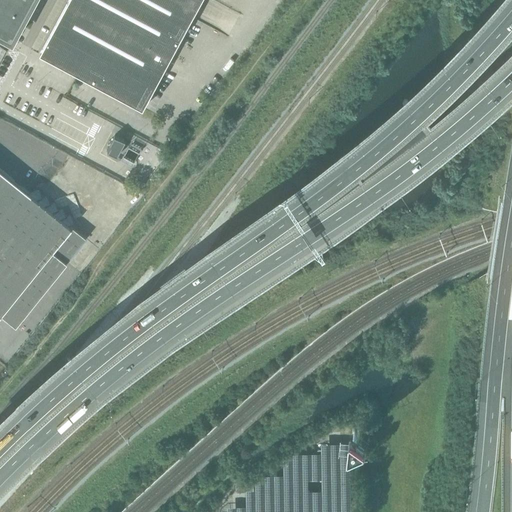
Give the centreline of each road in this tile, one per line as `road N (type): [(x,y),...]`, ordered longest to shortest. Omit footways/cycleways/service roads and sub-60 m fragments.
road 1 (motorway): [(507,0),(370,130),(122,313),(0,422)]
road 2 (motorway): [(0,453),(152,318),(369,169),(511,55)]
road 3 (motorway): [(511,234),(481,511)]
road 4 (unknown): [(0,104),(115,167)]
